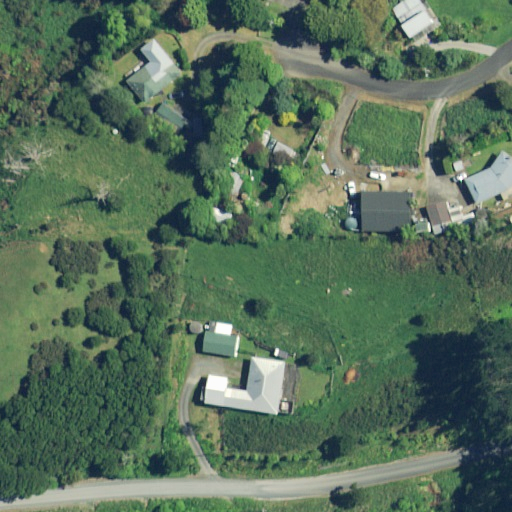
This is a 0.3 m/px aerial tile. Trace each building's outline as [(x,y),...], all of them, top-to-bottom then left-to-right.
[(416,41),(437,27),(419,0),(399,0),(402,3),(392,10),(410,37),(412,36),(416,41)] [(483,10),(468,18),(472,26),(487,19),(483,10)] [(493,37),(488,30),(474,40),(480,48),(493,37)] [(183,73),(157,39),(144,49),(154,62),(128,82),(145,103),(183,73)] [(192,119),(166,98),(157,110),(183,131),(192,119)] [(202,118),(192,118),(193,137),(203,137),(202,118)] [(269,131),(262,128),(255,145),(262,148),(269,131)] [(299,150),(274,142),(269,157),(294,165),(299,150)] [(511,157),(504,152),(492,165),(465,178),(477,204),(500,193),(504,200),(511,196),(511,157)] [(466,159),(452,162),(455,173),(468,170),(466,159)] [(247,172),(237,166),(234,173),(227,170),(218,188),(234,197),(247,172)] [(410,232),(411,192),(364,190),(362,230),(410,232)] [(460,208),(448,211),(446,203),(427,207),(432,234),(451,230),(464,228),(460,208)] [(484,206),(473,211),(478,221),(488,216),(484,206)] [(232,213),(213,207),(208,222),(227,228),(232,213)] [(355,229),(356,218),(346,217),(344,228),(355,229)] [(428,221),(415,221),(415,233),(427,233),(428,221)] [(234,325),(212,321),(210,332),(208,331),(204,351),(238,357),(242,336),(232,334),(234,325)] [(288,362),(254,357),(250,391),(229,388),(230,378),(210,375),(208,387),(204,386),(202,403),(281,414),(288,362)]
